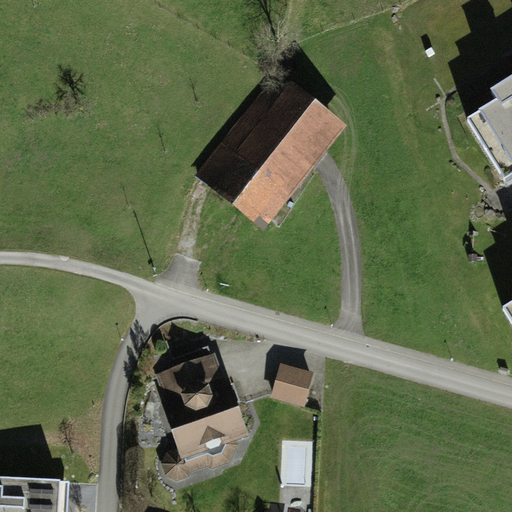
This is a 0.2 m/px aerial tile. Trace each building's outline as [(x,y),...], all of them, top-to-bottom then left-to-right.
[(273,83),(195,186),(263,237),(341,133),(273,83)] [(511,90),(457,123),(494,184),(511,173),(511,90)] [(213,361),(156,378),(178,453),(160,462),(168,479),(178,482),(192,479),(196,472),(208,465),(216,469),(229,465),(237,457),(237,443),(244,440),(227,385),(221,387),(213,361)] [(283,367),(273,401),(307,411),(317,376),(283,367)] [(58,511),(60,486),(0,482),(0,511),(58,511)]
